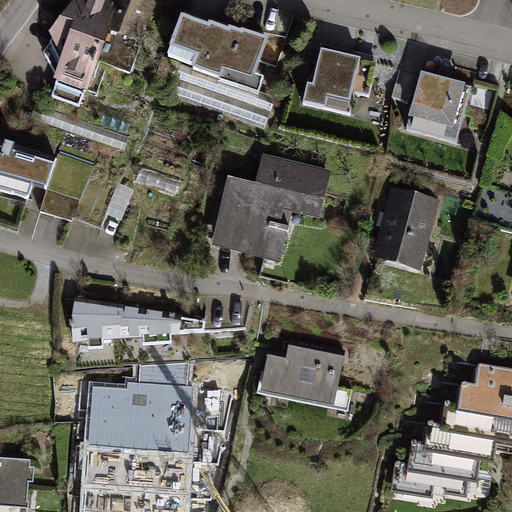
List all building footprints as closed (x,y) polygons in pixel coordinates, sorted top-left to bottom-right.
[(43,54),(54,82),(48,100),(78,110),(95,63),(107,29),(116,4),(104,0),(76,0),(51,35),(53,41),(43,54)] [(107,29),(144,42),(156,3),(145,0),(104,0),(116,4),(107,29)] [(185,15),(174,47),(200,55),(195,74),(260,95),(264,81),(255,77),(267,40),(185,15)] [(107,29),(95,63),(133,75),(144,42),(107,29)] [(319,49),(306,102),(357,115),(370,61),(319,49)] [(469,87),(419,75),(405,132),(455,144),(469,87)] [(127,126),(69,126),(69,155),(127,154),(127,126)] [(0,195),(29,204),(34,186),(47,189),(56,159),(0,142),(0,195)] [(318,222),(331,173),(264,155),(256,185),(229,178),(211,246),(279,265),(293,215),(318,222)] [(79,201),(47,189),(41,213),(72,224),(73,218),(98,229),(123,170),(97,160),(79,201)] [(440,203),(391,190),(373,260),(424,274),(440,203)] [(122,338),(125,305),(75,298),(72,340),(91,337),(92,347),(104,346),(105,338),(122,338)] [(207,317),(125,305),(122,338),(142,337),(142,344),(174,344),(174,336),(204,332),(207,317)] [(281,361),(265,358),(258,394),(333,408),(343,356),(284,345),(281,361)] [(128,389),(95,387),(84,511),(184,511),(194,388),(186,387),(188,363),(141,366),(139,383),(129,383),(128,389)] [(511,372),(477,367),(474,386),(460,384),(458,395),(457,406),(444,404),(443,414),(442,425),(432,424),(431,436),(429,448),(414,446),(413,458),(411,467),(395,465),(391,494),(458,504),(461,483),(479,485),(482,463),(492,465),(494,448),(511,450),(511,372)] [(29,461),(0,458),(0,511),(27,511),(28,503),(26,503),(28,482),(32,482),(33,468),(28,468),(29,461)]
